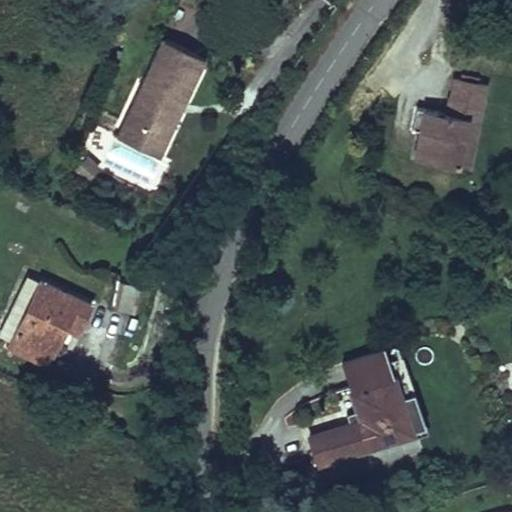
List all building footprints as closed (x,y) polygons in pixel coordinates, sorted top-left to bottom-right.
[(23,0),(0,0),(0,38),(3,39),(13,11),(19,13),(23,0)] [(0,57),(3,58),(19,13),(13,11),(3,39),(0,38),(0,57)] [(206,58),(161,37),(123,117),(168,138),(206,58)] [(479,119),(486,82),(456,76),(452,96),(449,95),(446,111),(424,106),(419,128),(414,156),(458,165),(468,117),(479,119)] [(419,128),(424,106),(416,105),(412,127),(419,128)] [(168,138),(123,117),(116,133),(161,154),(168,138)] [(479,119),(468,117),(458,165),(469,167),(479,119)] [(28,274),(21,289),(34,295),(40,280),(28,274)] [(91,303),(40,280),(34,295),(21,289),(0,334),(0,335),(12,341),(10,347),(48,365),(65,327),(70,316),(82,322),(91,303)] [(118,283),(113,307),(127,309),(131,285),(118,283)] [(82,322),(70,316),(65,327),(77,332),(82,322)] [(318,462),(411,431),(384,348),(342,362),(351,389),(361,418),(349,422),(310,436),(318,462)] [(349,422),(361,418),(351,389),(339,393),(349,422)]
